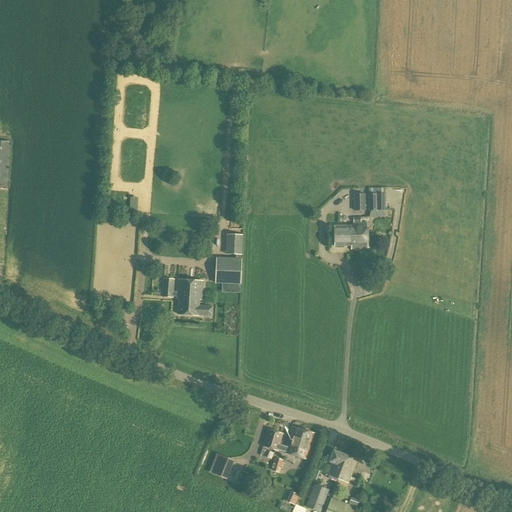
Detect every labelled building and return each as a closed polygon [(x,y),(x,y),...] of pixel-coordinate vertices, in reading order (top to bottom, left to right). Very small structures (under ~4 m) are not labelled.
[(0,184),(7,185),(10,142),(0,141),(0,184)] [(354,211),(365,211),(365,194),(354,194),(354,211)] [(369,218),(386,217),(385,194),(368,194),(369,218)] [(334,235),(333,236),(334,238),(334,246),(335,246),(336,246),(337,247),(340,247),(341,246),(345,246),(351,246),(352,249),(367,249),(367,223),(361,223),(361,217),(353,218),(353,223),(354,223),(354,226),(334,227),(334,235)] [(241,255),(242,235),(227,235),(226,255),(236,255),(236,259),(216,258),(215,284),(241,285),(242,259),(240,259),(240,255),(241,255)] [(177,292),(174,292),(175,280),(163,279),(162,297),(173,298),(174,297),(177,297),(177,301),(179,301),(178,314),(199,316),(199,315),(212,316),(212,307),(199,306),(199,300),(202,300),(203,282),(178,281),(177,292)] [(307,459),(314,434),(292,428),(286,447),(280,446),(283,434),(267,429),(262,446),(278,451),(278,450),(285,452),(284,453),(307,459)] [(348,482),(357,460),(334,450),(329,462),(331,463),(327,474),(348,482)] [(215,454),(208,474),(238,484),(242,473),(230,469),(233,460),(215,454)] [(279,473),(283,461),(275,458),(271,470),(279,473)] [(317,511),(320,511),(329,490),(314,485),(305,507),(317,511)] [(286,502),(295,505),(300,495),(291,491),(286,502)] [(353,511),(355,507),(331,498),(325,511),(353,511)] [(283,501),(280,510),(286,511),(290,511),(293,505),(283,501)]
